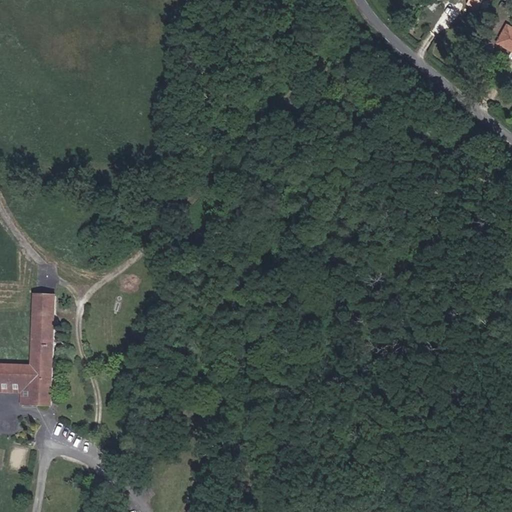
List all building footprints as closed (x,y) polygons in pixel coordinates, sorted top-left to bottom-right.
[(472,0),(469,6),(479,12),(484,0),(472,0)] [(511,51),(511,27),(509,26),(499,45),(511,51)] [(0,384),(31,386),(30,405),(52,406),(57,296),(35,296),(32,367),(0,365),(0,384)] [(30,405),(31,386),(0,384),(0,392),(22,394),(22,404),(30,405)] [(181,499),(194,469),(172,460),(159,490),(181,499)]
